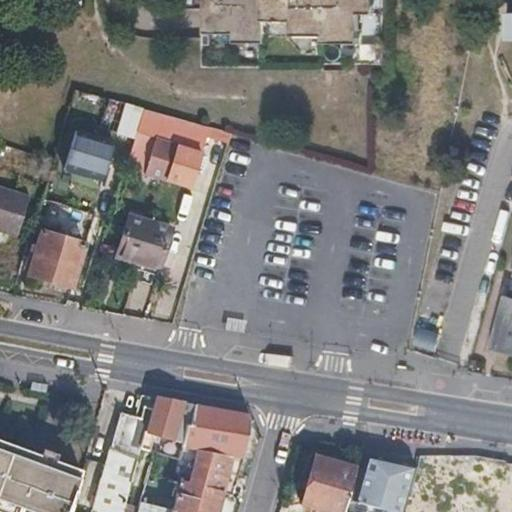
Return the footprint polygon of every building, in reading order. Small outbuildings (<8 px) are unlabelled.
[(201,0),(201,35),(201,64),(378,64),(378,0),(201,0)] [(141,109),(122,104),(114,132),(132,138),(134,132),(141,109)] [(200,124),(141,109),(134,132),(193,150),(200,124)] [(134,132),(132,138),(122,170),(188,188),(200,151),(193,150),(134,132)] [(63,171),(102,179),(109,143),(70,135),(63,171)] [(0,231),(16,236),(28,195),(0,187),(0,231)] [(127,216),(115,257),(157,270),(170,228),(127,216)] [(41,233),(27,277),(69,289),(82,245),(41,233)] [(511,296),(505,294),(487,355),(511,361),(511,266),(511,272),(511,296)] [(416,328),(414,347),(433,350),(436,330),(416,328)] [(136,511),(139,502),(148,473),(154,454),(177,460),(186,426),(190,427),(195,406),(155,399),(153,408),(144,407),(141,418),(120,413),(92,509),(96,510),(95,511),(136,511)] [(245,416),(195,406),(190,427),(186,426),(177,460),(192,464),(197,451),(242,460),(249,422),(245,416)] [(24,428),(39,434),(45,411),(31,407),(24,428)] [(0,442),(0,511),(2,511),(16,511),(34,454),(0,442)] [(197,451),(192,464),(237,478),(242,460),(197,451)] [(34,454),(16,511),(61,511),(76,470),(34,454)] [(323,511),(342,511),(355,468),(314,457),(301,505),(314,509),(323,511)] [(366,460),(353,505),(376,511),(402,511),(411,486),(415,471),(366,460)] [(237,478),(192,464),(187,483),(221,493),(232,496),(233,492),(237,478)] [(169,511),(215,511),(221,493),(187,483),(179,481),(170,510),(169,511)] [(139,502),(136,511),(169,511),(170,510),(139,502)]
